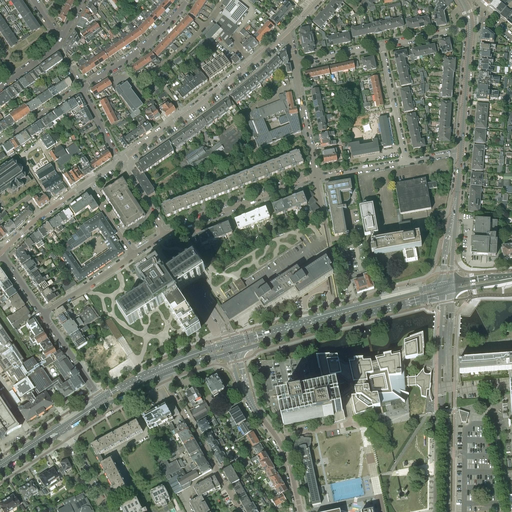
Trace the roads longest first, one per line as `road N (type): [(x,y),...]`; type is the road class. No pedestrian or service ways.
road 1 (secondary): [(442,285),(212,348),(161,370)]
road 2 (residential): [(117,162),(286,30)]
road 3 (secondary): [(236,350),(441,294)]
road 4 (residential): [(240,511),(161,370)]
road 5 (residential): [(165,234),(316,177)]
road 6 (unknown): [(298,82),(254,103),(245,123),(261,149),(308,134)]
road 7 (residential): [(81,87),(153,39),(187,0)]
road 8 (residential): [(300,511),(287,459),(245,393)]
road 9 (unclassified): [(441,294),(439,397),(447,419)]
road 10 (tertiary): [(459,153),(469,28)]
